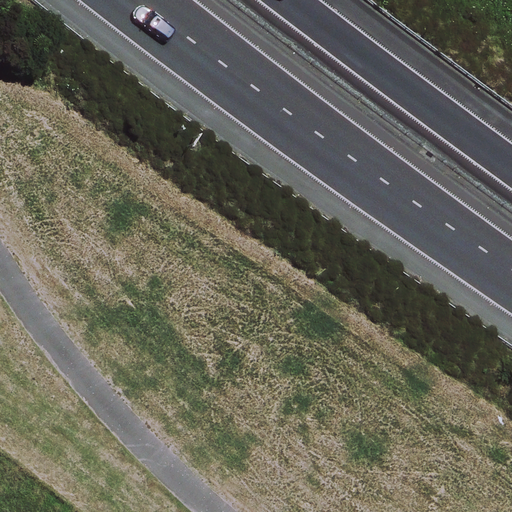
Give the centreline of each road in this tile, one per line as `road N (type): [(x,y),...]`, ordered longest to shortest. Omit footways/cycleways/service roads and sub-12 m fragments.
road 1 (motorway): [(511,277),(316,145),(146,0)]
road 2 (motorway): [(315,0),(511,147)]
